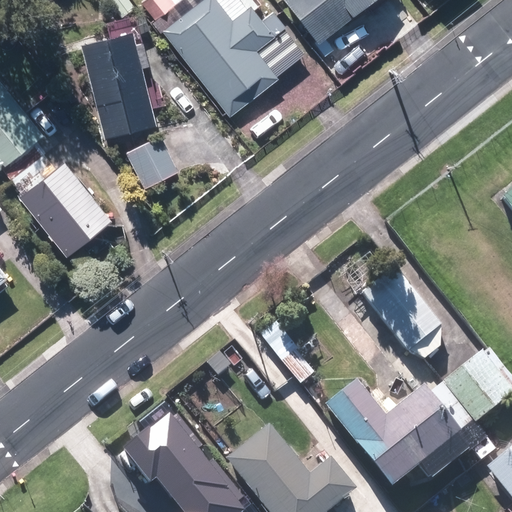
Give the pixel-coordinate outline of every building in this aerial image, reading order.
[(169,0),(143,0),(140,3),(158,24),(176,8),(169,0)] [(210,0),(203,0),(163,32),(228,114),(272,78),(252,52),(268,39),(245,9),(228,22),(210,0)] [(280,0),(316,44),(371,0),(280,0)] [(128,33),(78,47),(103,139),(153,126),(128,33)] [(0,87),(0,167),(39,137),(0,87)] [(156,140),(127,155),(143,187),(173,172),(156,140)] [(61,164),(17,198),(63,256),(106,222),(61,164)] [(511,223),(511,185),(493,202),(511,223)] [(394,272),(361,297),(406,354),(438,329),(394,272)] [(313,374),(278,328),(262,340),(297,386),(313,374)] [(324,409),(388,490),(511,394),(511,386),(484,351),(426,395),(423,390),(381,422),(353,386),(324,409)] [(209,463),(168,413),(125,447),(152,480),(157,476),(186,511),(257,511),(214,459),(209,463)] [(229,459),(271,511),(324,511),(354,488),(329,458),(309,474),(270,425),(229,459)] [(511,511),(511,448),(485,471),(511,505),(511,511)]
